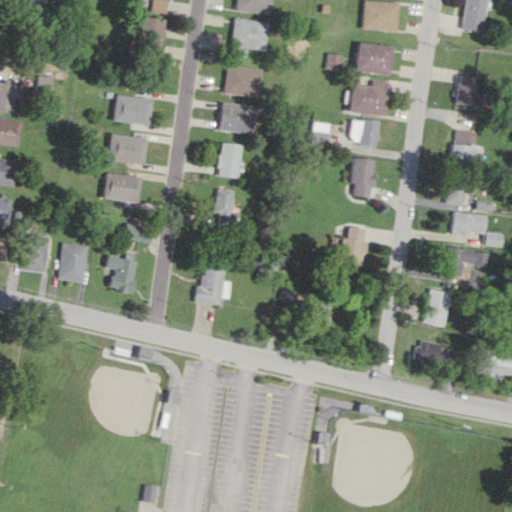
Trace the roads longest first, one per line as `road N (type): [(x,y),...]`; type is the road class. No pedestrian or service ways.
road 1 (residential): [(511,413),(0,298)]
road 2 (residential): [(381,386),(431,0)]
road 3 (residential): [(153,335),(198,0)]
